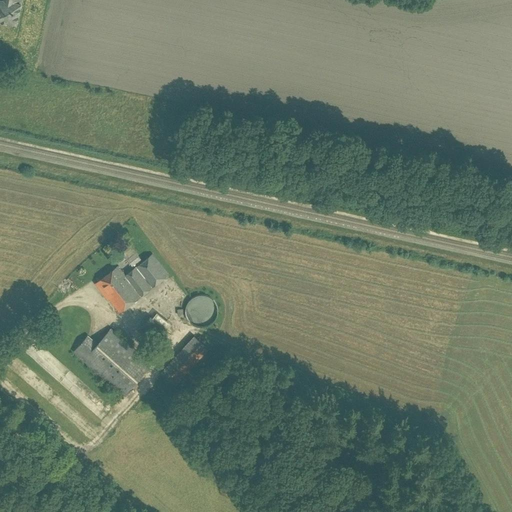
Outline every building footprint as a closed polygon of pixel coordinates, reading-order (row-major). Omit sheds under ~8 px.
[(0,0),(0,20),(17,24),(21,3),(21,0),(0,0)] [(132,266),(141,259),(136,253),(127,260),(132,266)] [(119,313),(169,275),(152,254),(125,275),(118,266),(95,283),(108,300),(109,299),(119,313)] [(201,327),(204,327),(206,327),(209,326),(211,324),(213,323),(214,321),(216,319),(217,316),(217,314),(218,311),(217,309),(217,306),(216,304),(214,302),(213,300),(211,298),(209,297),(206,296),(204,295),(201,295),(199,295),(196,296),(194,297),(192,298),(190,300),(188,302),(187,304),(186,306),(185,309),(185,311),(185,314),(186,316),(187,319),(188,321),(190,323),(192,324),(194,326),(196,327),(199,327),(201,327)] [(76,313),(53,332),(65,346),(87,327),(76,313)] [(163,345),(171,334),(167,331),(168,329),(150,316),(140,329),(157,342),(157,341),(163,345)] [(151,364),(111,329),(97,344),(88,336),(74,352),(123,396),(151,364)] [(185,376),(209,349),(198,340),(175,366),(185,376)] [(132,402),(123,407),(128,415),(137,409),(132,402)] [(231,498),(236,489),(225,482),(220,491),(231,498)]
